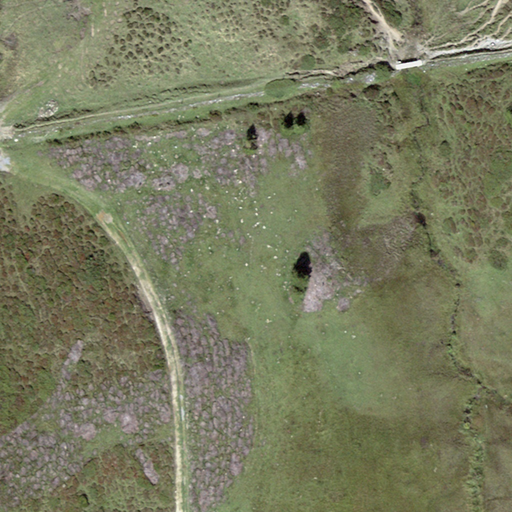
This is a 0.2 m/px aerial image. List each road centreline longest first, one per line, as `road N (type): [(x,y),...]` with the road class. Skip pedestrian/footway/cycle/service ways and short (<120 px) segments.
road 1 (track): [(179,511),(178,396),(161,314),(97,207),(0,159)]
road 2 (track): [(79,0),(48,63),(0,116)]
